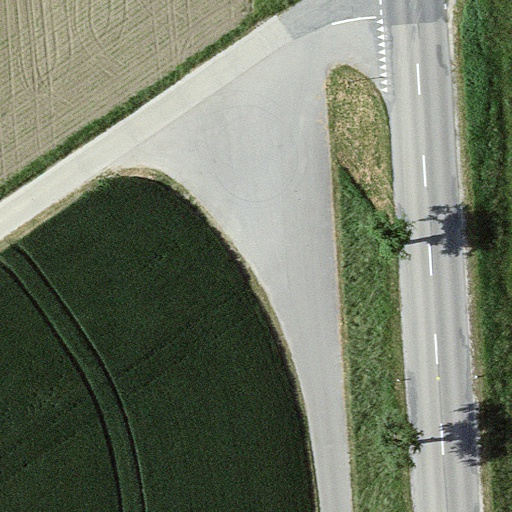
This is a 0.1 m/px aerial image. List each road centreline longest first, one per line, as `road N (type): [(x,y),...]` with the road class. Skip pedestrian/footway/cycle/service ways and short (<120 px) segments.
road 1 (tertiary): [(445,511),(412,0)]
road 2 (track): [(335,511),(300,16)]
road 3 (track): [(0,222),(334,0)]
